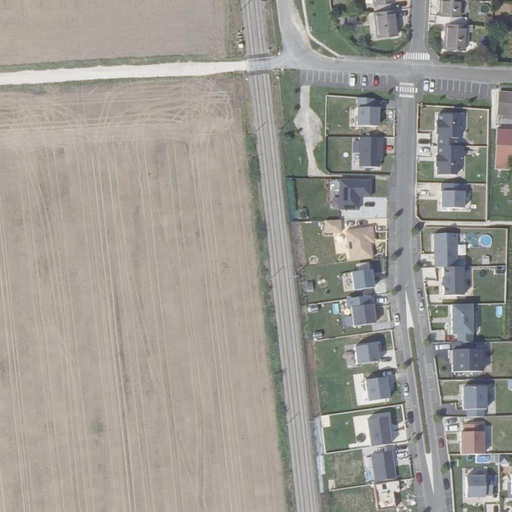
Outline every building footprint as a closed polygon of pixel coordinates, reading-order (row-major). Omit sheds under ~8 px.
[(391,0),(371,0),(373,13),(391,11),(390,4),(392,4),(391,0)] [(434,17),(434,23),(445,24),(464,25),(464,18),(458,17),(459,0),(439,0),(438,16),(434,17)] [(376,39),(395,37),(392,11),(391,11),(373,13),(376,39)] [(444,50),(462,51),(464,25),(445,24),(444,50)] [(511,94),(498,94),(498,118),(511,118),(511,94)] [(377,110),(357,109),(357,127),(377,128),(377,110)] [(457,117),(438,117),(437,148),(457,148),(457,133),(455,133),(455,126),(457,126),(457,117)] [(511,134),(497,134),(497,150),(498,150),(511,150),(511,134)] [(382,140),(360,139),(360,169),(379,169),(379,154),(382,154),(382,140)] [(457,148),(437,148),(436,177),(455,177),(455,160),(462,160),(462,148),(457,148)] [(496,175),(510,175),(511,152),(511,150),(498,150),(496,175)] [(337,179),(336,210),(357,210),(357,197),(369,198),(370,180),(337,179)] [(463,193),(441,193),(440,210),(463,211),(463,193)] [(456,235),(434,236),(435,269),(442,269),(457,268),(456,235)] [(457,268),(442,269),(442,278),(444,278),(444,286),(442,287),(443,298),(463,297),(462,268),(457,268)] [(347,271),(349,290),(371,287),(369,269),(347,271)] [(372,306),(350,309),(353,328),(374,325),(372,306)] [(472,306),(451,306),(452,336),(457,336),(457,344),(468,344),(472,344),(472,306)] [(457,344),(452,344),(452,351),(448,351),(449,359),(452,360),(452,374),(481,373),(481,351),(468,351),(468,344),(457,344)] [(378,345),(354,348),(356,365),(378,362),(376,353),(379,352),(378,345)] [(385,378),(364,381),(368,403),(389,400),(385,378)] [(485,388),(462,388),(463,411),(467,411),(467,418),(483,418),(483,410),(486,410),(485,388)] [(386,418),(367,421),(371,447),(390,444),(386,418)] [(460,434),(461,456),(482,455),(482,426),(463,426),(463,434),(460,434)] [(391,453),(371,456),(375,482),(395,480),(391,453)] [(492,477),(465,478),(465,499),(484,498),(484,496),(492,496),(492,477)]
